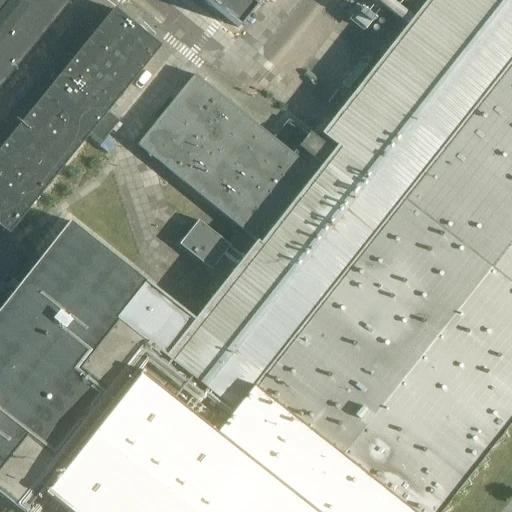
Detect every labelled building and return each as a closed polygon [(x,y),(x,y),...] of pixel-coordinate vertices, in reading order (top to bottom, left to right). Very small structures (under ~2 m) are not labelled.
[(0,0),(0,86),(70,0),(0,0)] [(0,496),(19,511),(25,511),(41,493),(50,500),(40,511),(56,511),(60,508),(64,511),(442,511),(511,423),(511,0),(427,0),(413,18),(389,0),(374,0),(407,26),(320,135),(336,146),(332,151),(309,133),(307,135),(288,120),(273,139),(194,75),(137,146),(215,209),(259,245),(196,322),(146,282),(69,222),(19,285),(7,275),(0,283),(0,289),(2,291),(0,294),(0,496)] [(202,0),(239,29),(262,0),(202,0)] [(160,48),(114,10),(0,149),(0,228),(8,235),(89,136),(100,145),(118,123),(106,114),(160,48)] [(353,22),(365,31),(373,20),(362,11),(353,22)] [(198,221),(179,245),(211,271),(230,246),(198,221)] [(237,250),(244,241),(235,234),(228,242),(237,250)]
